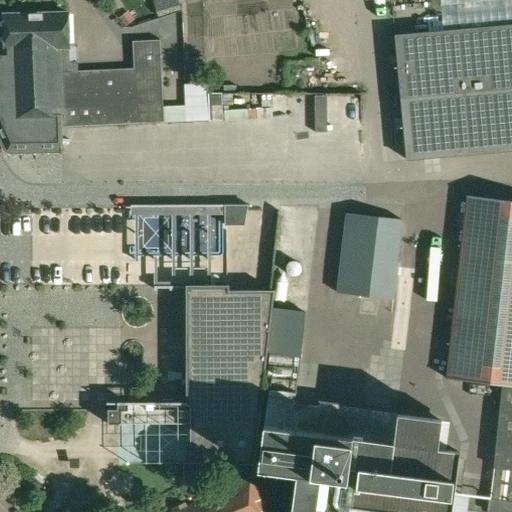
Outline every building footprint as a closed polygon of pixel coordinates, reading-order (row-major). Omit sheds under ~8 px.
[(68,12),(4,14),(5,47),(63,46),(69,46),(68,12)] [(511,25),(399,34),(403,99),(511,88),(511,25)] [(175,40),(183,63),(191,60),(183,37),(175,40)] [(63,62),(63,46),(5,47),(0,47),(0,130),(7,148),(61,146),(61,126),(164,123),(160,40),(133,41),(135,68),(78,70),(78,61),(64,61),(63,62)] [(511,89),(403,100),(407,156),(511,148),(511,89)] [(224,92),(207,92),(208,121),(223,122),(224,92)] [(511,202),(468,195),(447,378),(503,385),(490,501),(511,504),(511,202)] [(229,225),(246,225),(250,205),(229,205),(229,225)] [(73,213),(36,215),(38,253),(75,251),(73,213)] [(346,213),(336,292),(391,298),(402,220),(346,213)] [(449,289),(449,240),(437,240),(437,289),(449,289)] [(317,300),(318,241),(294,241),(293,300),(317,300)] [(287,247),(256,246),(255,282),(286,283),(287,247)] [(272,308),(274,290),(228,290),(228,288),(186,288),(186,405),(190,405),(190,462),(186,462),(186,479),(203,479),(203,464),(255,464),(272,308)] [(81,320),(118,318),(117,297),(80,299),(81,320)] [(158,297),(122,299),(124,333),(160,331),(158,297)] [(428,359),(440,359),(441,307),(430,307),(428,359)] [(440,419),(398,414),(398,411),(319,400),(318,405),(295,402),(296,397),(303,342),(306,311),(272,308),(255,464),(259,466),(259,473),(297,478),(292,511),(450,511),(453,494),(458,451),(437,448),(440,419)] [(96,353),(110,352),(109,333),(96,334),(96,353)] [(76,371),(76,361),(47,361),(47,371),(76,371)] [(108,424),(117,424),(122,424),(122,410),(117,410),(108,410),(108,424)] [(264,511),(251,479),(174,511),(264,511)] [(511,511),(511,504),(490,501),(488,511),(491,511),(511,511)]
